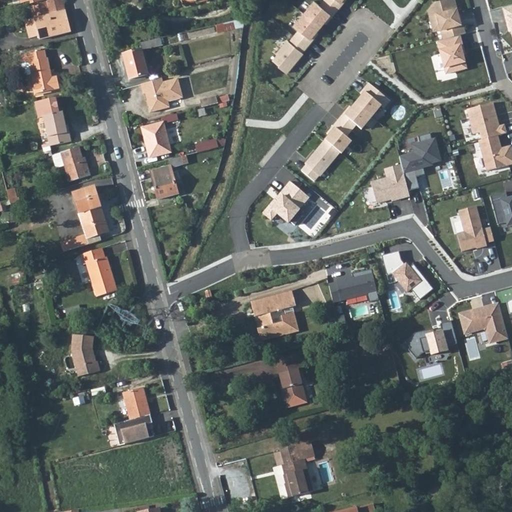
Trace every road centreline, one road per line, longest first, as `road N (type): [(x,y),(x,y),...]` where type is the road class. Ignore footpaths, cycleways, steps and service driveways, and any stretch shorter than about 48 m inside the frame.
road 1 (tertiary): [(158,298),(78,0)]
road 2 (track): [(190,286),(183,271),(229,167),(262,0)]
road 3 (residential): [(246,261),(401,231),(416,233),(460,285),(511,275)]
road 4 (residential): [(246,261),(239,205),(387,27)]
road 5 (tertiary): [(214,511),(158,298)]
road 6 (unknown): [(406,232),(414,208),(440,188),(511,167)]
